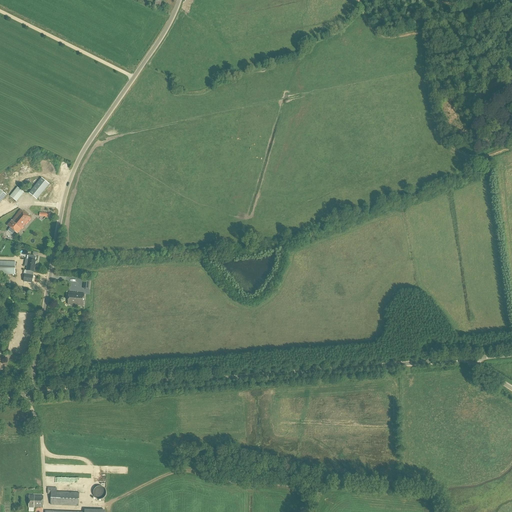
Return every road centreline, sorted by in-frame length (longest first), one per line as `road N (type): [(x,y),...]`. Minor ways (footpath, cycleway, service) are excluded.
road 1 (unclassified): [(29,394),(473,359)]
road 2 (unclassified): [(29,394),(71,175),(179,0)]
road 3 (track): [(511,117),(475,125),(446,100),(430,0)]
road 4 (unknown): [(0,11),(133,77)]
